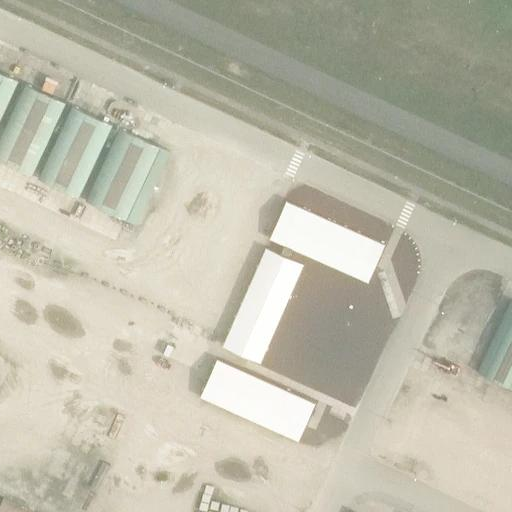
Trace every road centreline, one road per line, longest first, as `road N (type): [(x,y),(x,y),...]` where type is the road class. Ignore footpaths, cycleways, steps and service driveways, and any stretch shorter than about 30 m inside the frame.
road 1 (unknown): [(0,272),(123,394),(188,434),(289,469),(347,471)]
road 2 (unknown): [(393,370),(252,293)]
